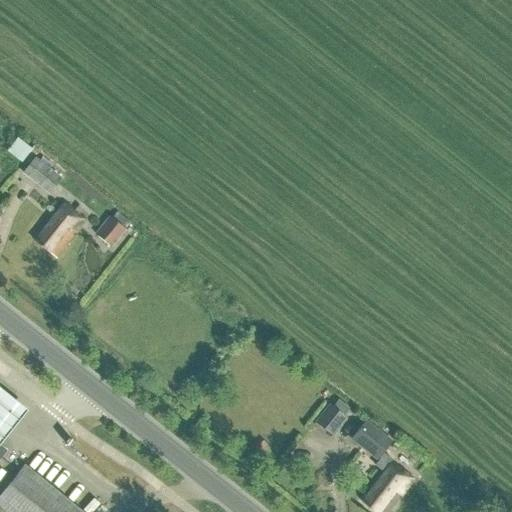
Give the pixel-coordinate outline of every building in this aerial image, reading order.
[(16,139),(6,151),(20,162),(30,150),(16,139)] [(49,193),(60,178),(48,169),(51,165),(41,158),(39,161),(34,157),(26,167),(22,172),(49,193)] [(32,240),(36,243),(56,259),(86,222),(66,206),(62,202),(32,240)] [(116,212),(111,219),(124,229),(129,222),(116,212)] [(108,216),(94,234),(111,247),(125,229),(124,229),(111,219),(108,216)] [(0,443),(10,431),(22,415),(25,410),(0,390),(0,443)] [(314,421),(315,422),(331,435),(345,418),(343,416),(349,409),(337,399),(331,406),(330,405),(328,404),(314,421)] [(364,422),(351,439),(376,458),(377,457),(379,458),(374,465),(382,471),(391,460),(381,452),(389,442),(364,422)] [(265,443),(258,438),(252,446),(259,451),(265,443)] [(388,511),(415,478),(391,460),(382,471),(358,501),(372,511),(388,511)] [(81,511),(26,467),(0,499),(0,507),(6,511),(81,511)]
